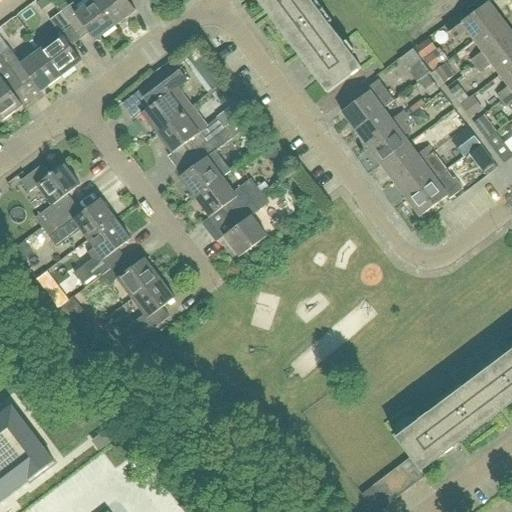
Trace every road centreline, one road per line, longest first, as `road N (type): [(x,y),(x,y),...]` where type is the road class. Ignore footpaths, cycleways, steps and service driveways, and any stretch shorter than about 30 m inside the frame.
road 1 (residential): [(217,0),(386,237),(410,257),(449,260),(511,211)]
road 2 (residential): [(213,285),(90,104)]
road 3 (residential): [(90,104),(216,0)]
